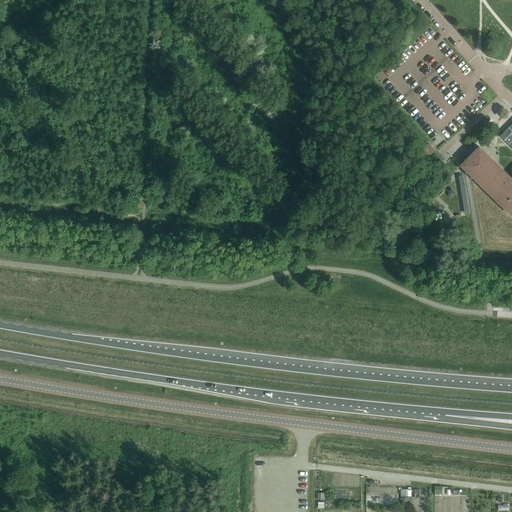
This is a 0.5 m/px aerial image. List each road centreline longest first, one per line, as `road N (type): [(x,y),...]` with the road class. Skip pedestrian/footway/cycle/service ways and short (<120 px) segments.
road 1 (unclassified): [(0,379),(511,448)]
road 2 (trunk): [(511,389),(197,357),(0,325)]
road 3 (trunk): [(0,353),(446,412)]
